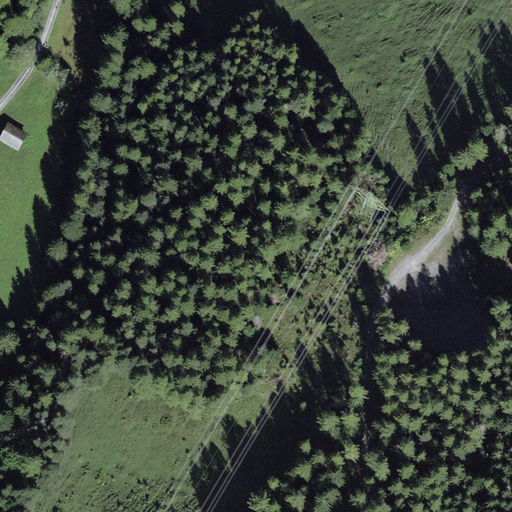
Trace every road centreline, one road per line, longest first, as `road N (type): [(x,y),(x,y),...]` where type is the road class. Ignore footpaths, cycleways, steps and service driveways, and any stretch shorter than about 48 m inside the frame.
road 1 (track): [(339,511),(365,444),(376,309),(441,235),(471,179),(511,142)]
road 2 (unclassified): [(56,0),(39,51),(0,107)]
